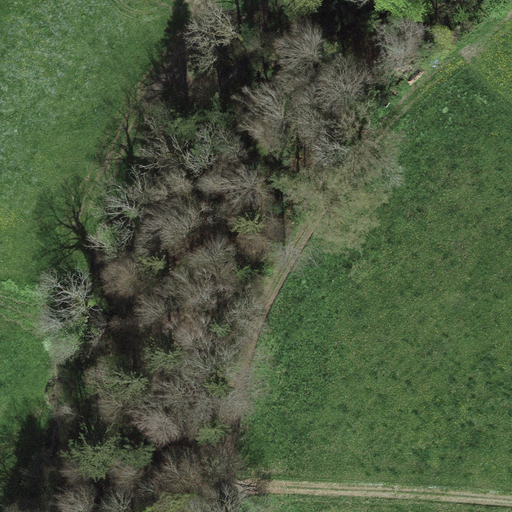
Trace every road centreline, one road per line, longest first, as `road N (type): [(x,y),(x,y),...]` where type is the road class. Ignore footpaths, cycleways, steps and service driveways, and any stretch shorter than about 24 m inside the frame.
road 1 (track): [(224,495),(239,370),(255,317),(296,241),(353,165)]
road 2 (track): [(206,511),(224,495),(267,485),(511,501)]
